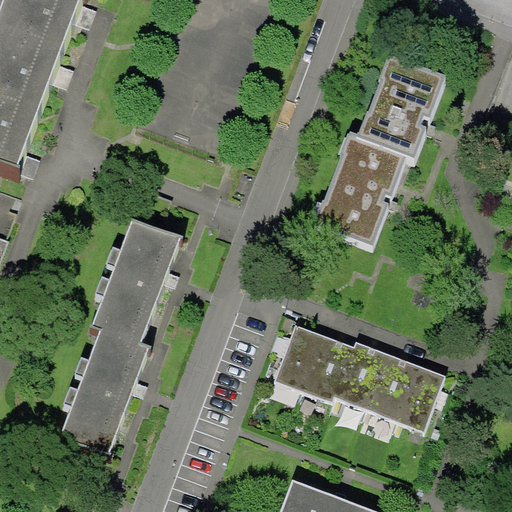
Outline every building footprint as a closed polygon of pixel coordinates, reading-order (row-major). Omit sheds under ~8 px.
[(2,0),(0,7),(0,157),(21,165),(30,138),(48,87),(66,35),(78,0),(2,0)] [(415,159),(445,78),(390,56),(361,137),(415,159)] [(372,250),(406,156),(351,136),(318,228),(372,250)] [(183,237),(176,234),(133,220),(93,327),(143,345),(183,237)] [(307,334),(297,330),(275,388),(335,411),(338,402),(425,435),(446,380),(432,374),(403,362),(372,350),(358,344),(356,350),(332,343),(307,334)] [(150,351),(143,348),(100,334),(60,441),(110,459),(150,351)] [(372,511),(293,483),(282,511),(372,511)]
